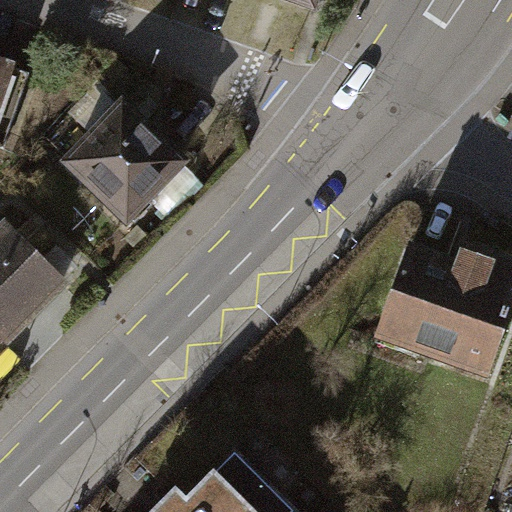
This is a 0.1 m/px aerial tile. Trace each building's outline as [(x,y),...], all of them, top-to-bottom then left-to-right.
[(0,61),(0,143),(2,145),(27,70),(0,61)] [(121,106),(68,160),(126,216),(179,161),(121,106)] [(3,224),(0,226),(0,331),(5,337),(61,282),(3,224)] [(457,263),(403,246),(374,334),(488,371),(511,296),(511,265),(461,250),(457,263)] [(263,485),(227,450),(180,498),(167,486),(141,511),(248,511),(243,506),(263,485)]
